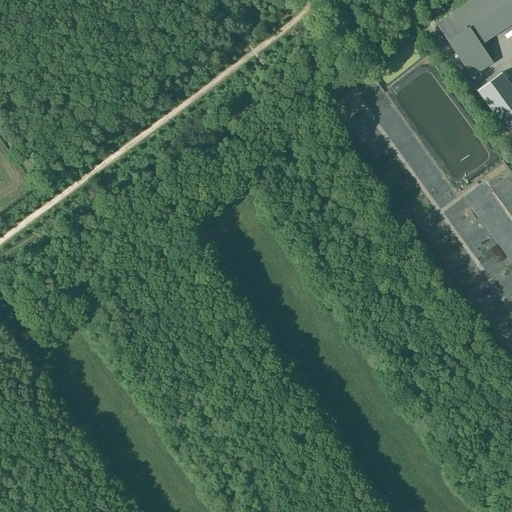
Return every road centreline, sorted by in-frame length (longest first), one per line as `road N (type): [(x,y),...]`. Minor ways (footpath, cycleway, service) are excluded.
road 1 (track): [(327,0),(340,18),(340,36),(335,69),(313,112),(84,301)]
road 2 (track): [(0,241),(254,51)]
